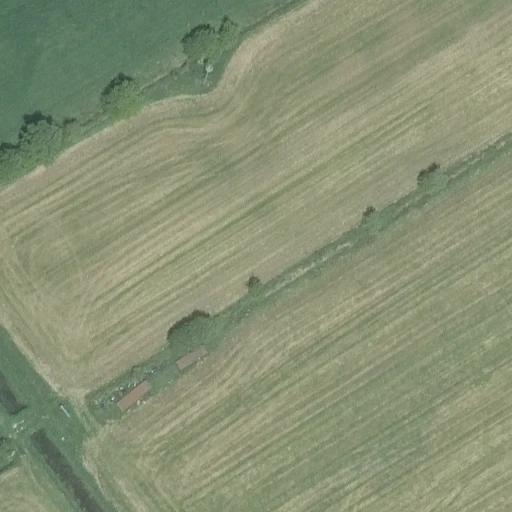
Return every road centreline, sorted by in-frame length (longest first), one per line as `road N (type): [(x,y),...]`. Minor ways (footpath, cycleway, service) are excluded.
road 1 (track): [(13,432),(55,413),(0,343)]
road 2 (track): [(55,413),(138,511)]
